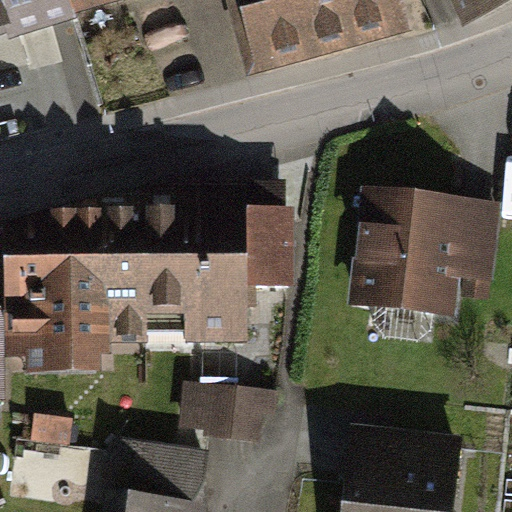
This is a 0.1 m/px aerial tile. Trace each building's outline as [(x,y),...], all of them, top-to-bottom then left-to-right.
[(0,0),(0,29),(71,7),(68,0),(0,0)] [(244,0),(260,57),(396,20),(390,0),(244,0)] [(465,0),(474,16),(506,0),(465,0)] [(460,205),(370,195),(358,302),(448,312),(452,272),(460,205)] [(495,209),(460,205),(452,272),(487,276),(495,209)] [(244,335),(243,286),(243,220),(243,214),(145,215),(146,337),(146,345),(188,345),(188,335),(244,335)] [(102,338),(146,337),(145,215),(96,216),(96,232),(97,308),(101,308),(102,338)] [(287,220),(243,220),(243,286),(288,286),(287,220)] [(102,351),(102,338),(101,308),(97,308),(96,232),(41,233),(41,243),(13,244),(15,352),(102,351)] [(465,275),(463,295),(487,297),(489,277),(465,275)] [(262,392),(213,387),(212,391),(210,417),(208,434),(258,439),(260,413),(262,392)] [(210,417),(212,391),(186,388),(184,415),(210,417)] [(278,393),(262,392),(260,413),(276,414),(278,393)] [(72,420),(36,416),(33,441),(69,445),(72,420)] [(457,447),(359,437),(350,511),(444,511),(447,482),(453,483),(457,447)] [(112,496),(109,511),(200,511),(200,509),(198,508),(205,460),(189,457),(186,479),(147,473),(150,452),(123,448),(116,497),(112,496)]
